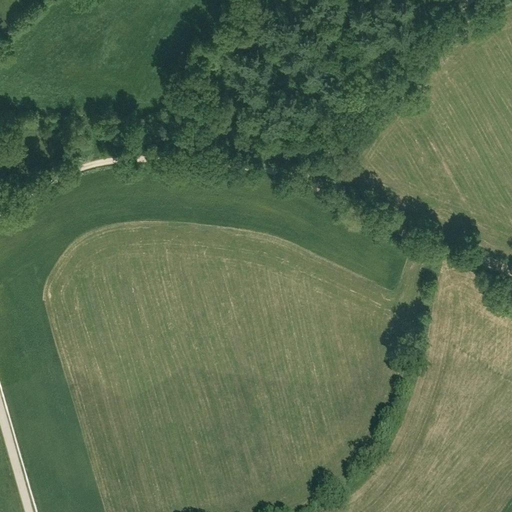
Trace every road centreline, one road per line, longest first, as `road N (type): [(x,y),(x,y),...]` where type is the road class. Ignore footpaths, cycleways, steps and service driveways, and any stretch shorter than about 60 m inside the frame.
road 1 (track): [(0,213),(107,161),(255,168),(311,184)]
road 2 (track): [(311,184),(354,113),(469,0)]
road 3 (track): [(511,273),(390,227),(311,184)]
